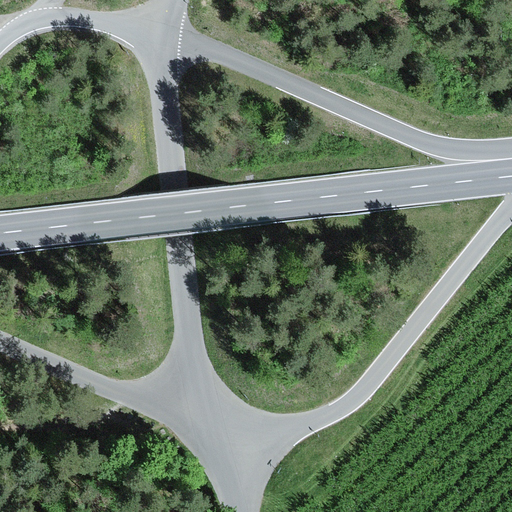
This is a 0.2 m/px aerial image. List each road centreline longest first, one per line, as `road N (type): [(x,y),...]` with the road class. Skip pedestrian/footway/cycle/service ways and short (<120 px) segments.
road 1 (primary): [(511,176),(0,235)]
road 2 (unclassified): [(232,446),(312,424),(354,402),(511,211)]
road 3 (unclassified): [(511,149),(423,141),(156,35)]
road 4 (unclassified): [(194,398),(156,35)]
road 5 (unclassified): [(0,342),(149,400),(194,398)]
road 6 (unclassified): [(156,35),(63,15),(34,20),(0,41)]
